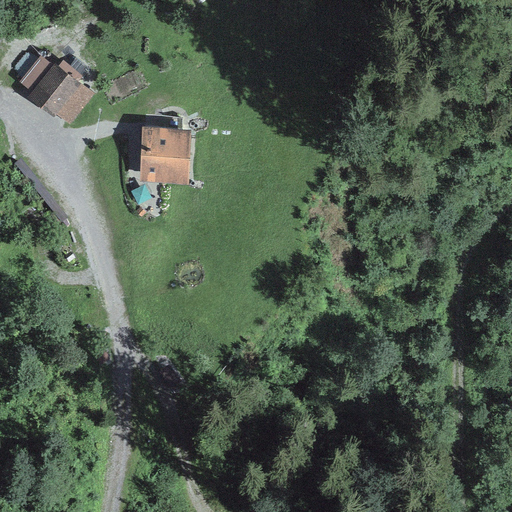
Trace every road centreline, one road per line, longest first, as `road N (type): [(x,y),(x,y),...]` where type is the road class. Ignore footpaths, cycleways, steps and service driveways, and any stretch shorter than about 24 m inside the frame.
road 1 (track): [(460,511),(463,267),(473,239),(511,202)]
road 2 (track): [(124,349),(169,395),(198,511)]
road 3 (track): [(76,179),(118,295),(124,349)]
road 4 (track): [(124,349),(109,511)]
